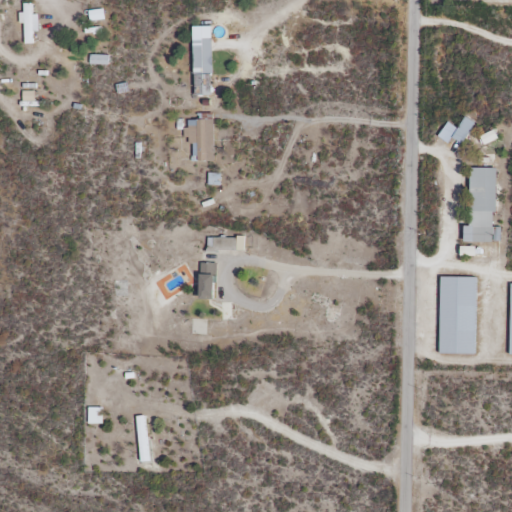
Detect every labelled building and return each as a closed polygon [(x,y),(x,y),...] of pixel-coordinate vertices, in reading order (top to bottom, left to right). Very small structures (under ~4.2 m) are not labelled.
[(34,5),(23,5),(23,45),(34,45),(34,5)] [(192,26),(193,96),(212,96),(211,26),(192,26)] [(193,145),(193,162),(213,162),(213,114),(196,114),(196,121),(185,121),(185,145),(193,145)] [(476,124),(465,116),(457,129),(447,122),(437,137),(447,144),(451,138),(462,145),(476,124)] [(495,168),(469,168),(469,226),(464,226),(464,243),(495,243),(495,168)] [(243,251),(243,237),(206,238),(206,252),(243,251)] [(199,300),(215,300),(215,264),(199,265),(199,300)] [(476,355),(476,278),(439,278),(439,355),(476,355)] [(103,424),(103,408),(88,408),(88,424),(103,424)] [(138,417),(138,463),(149,463),(149,417),(138,417)]
